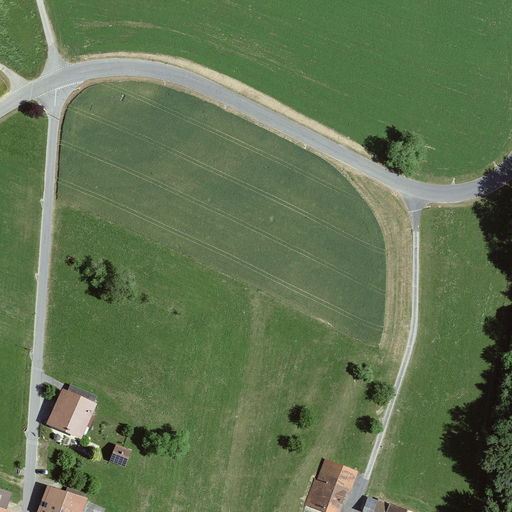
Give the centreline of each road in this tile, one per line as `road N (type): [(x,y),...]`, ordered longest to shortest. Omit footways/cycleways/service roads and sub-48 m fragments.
road 1 (unclassified): [(56,74),(154,66),(411,190),(457,193),(493,184),(511,166)]
road 2 (residential): [(56,74),(26,511)]
